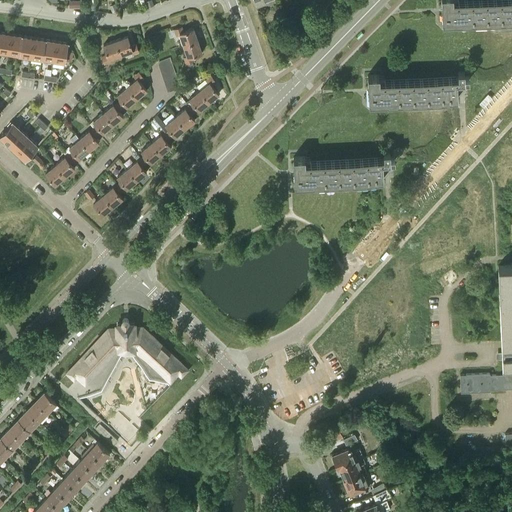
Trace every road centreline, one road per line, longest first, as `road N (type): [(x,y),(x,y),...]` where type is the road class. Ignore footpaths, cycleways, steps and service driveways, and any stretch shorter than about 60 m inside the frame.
road 1 (residential): [(228,366),(295,335),(511,92)]
road 2 (residential): [(295,444),(303,419),(316,410),(446,364),(446,295),(481,261),(511,258)]
road 3 (tertiary): [(260,120),(109,252)]
road 4 (tertiary): [(130,271),(260,120)]
road 5 (residential): [(228,366),(94,511)]
road 6 (tertiary): [(0,408),(130,271)]
road 7 (residential): [(62,209),(158,98),(151,63)]
road 8 (residential): [(32,9),(119,20),(193,0)]
road 9 (tertiary): [(109,252),(0,368)]
road 10 (tertiary): [(275,106),(378,0)]
road 11 (tertiary): [(228,366),(130,271)]
